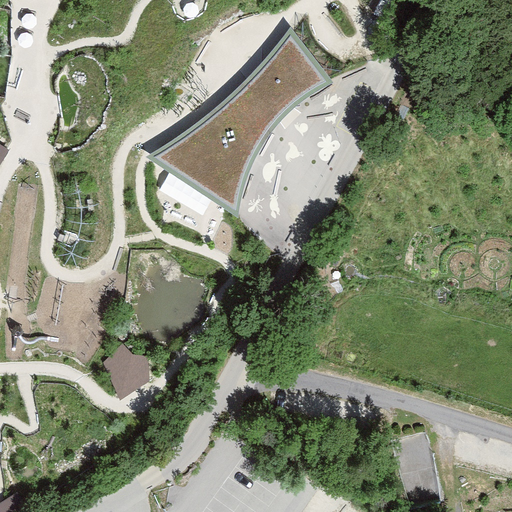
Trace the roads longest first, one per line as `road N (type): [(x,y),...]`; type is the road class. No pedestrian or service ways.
road 1 (residential): [(239,363),(415,34)]
road 2 (residential): [(290,377),(511,433)]
road 3 (residential): [(126,494),(190,445),(239,363)]
